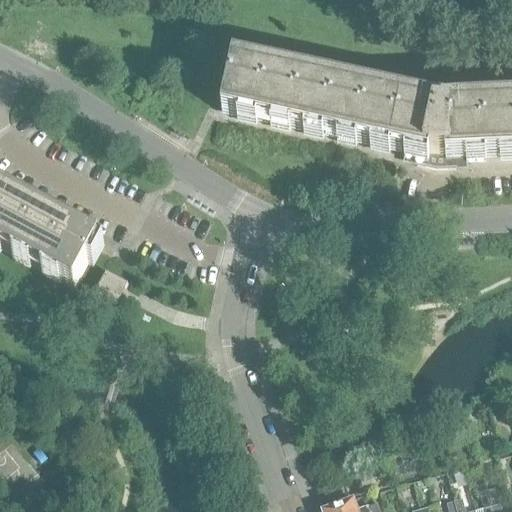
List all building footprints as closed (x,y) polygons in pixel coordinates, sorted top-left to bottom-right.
[(511,105),(447,109),(436,108),(235,64),(224,113),(420,156),(417,168),(437,172),(457,171),(456,159),(511,156),(511,105)] [(0,250),(76,291),(97,252),(0,199),(0,250)] [(128,287),(107,276),(95,297),(117,308),(128,287)] [(493,511),(490,501),(481,468),(473,470),(485,511),(484,511),(483,511),(493,511)] [(349,500),(343,481),(315,496),(320,511),(349,500)] [(502,511),(501,507),(500,507),(498,499),(490,501),(493,511),(502,511)] [(465,511),(463,502),(454,504),(456,511),(465,511)]
